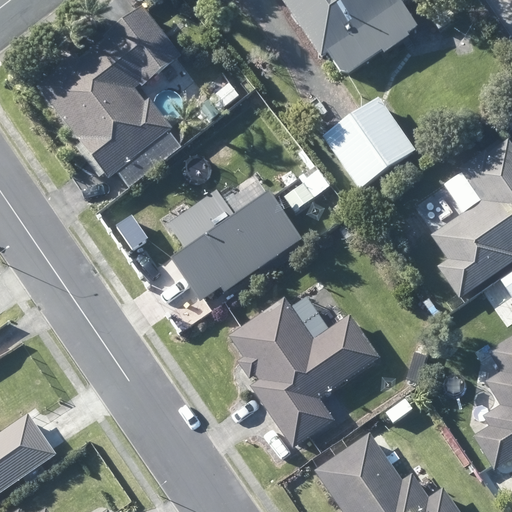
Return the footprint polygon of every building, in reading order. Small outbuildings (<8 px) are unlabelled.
[(411,1),(410,0),(287,0),(327,57),(333,52),(345,70),(355,71),(387,50),(389,52),(403,43),(415,34),(413,31),(424,24),(413,8),(408,2),(411,1)] [(41,87),(113,177),(176,126),(154,98),(150,101),(139,87),(145,83),(147,85),(186,55),(146,5),(108,34),(109,36),(84,57),(80,51),(60,67),(62,70),(41,87)] [(434,18),(441,28),(454,19),(447,9),(440,14),(434,18)] [(326,137),(363,188),(418,149),(382,98),(361,112),(326,137)] [(511,139),(505,144),(492,153),(490,150),(483,155),(464,169),(486,199),(463,214),(436,234),(453,257),(441,265),(464,297),(511,262),(511,139)] [(331,191),(318,171),(282,196),(295,216),(331,191)] [(239,216),(224,194),(221,189),(173,223),(191,248),(181,256),(176,259),(200,293),(205,300),(207,299),(225,286),(229,292),(303,240),(308,236),(275,190),(268,195),(239,216)] [(511,271),(498,281),(511,300),(511,271)] [(317,338),(291,300),(288,296),(233,335),(247,356),(241,360),(245,366),(253,378),(259,374),(263,379),(254,385),(257,391),(297,446),(338,417),(325,398),(334,391),(384,356),(353,312),(347,317),(317,338)] [(511,337),(492,350),(494,352),(505,371),(490,381),(505,404),(487,415),(493,425),(477,435),(496,465),(499,469),(511,460),(511,337)] [(382,415),(392,431),(418,414),(407,398),(382,415)] [(0,496),(54,459),(28,420),(0,439),(0,496)] [(390,455),(375,434),(374,432),(319,470),(347,511),(465,511),(447,486),(440,491),(432,496),(417,475),(416,473),(407,479),(390,455)]
